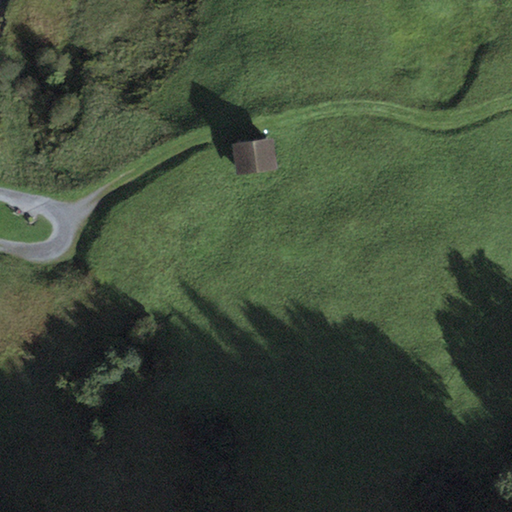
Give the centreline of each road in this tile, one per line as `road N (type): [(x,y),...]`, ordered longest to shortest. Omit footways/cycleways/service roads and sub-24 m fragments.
road 1 (track): [(64,223),(209,134),(335,111),(460,123),(511,102)]
road 2 (track): [(0,195),(40,203),(64,223),(62,241),(49,253),(0,248)]
